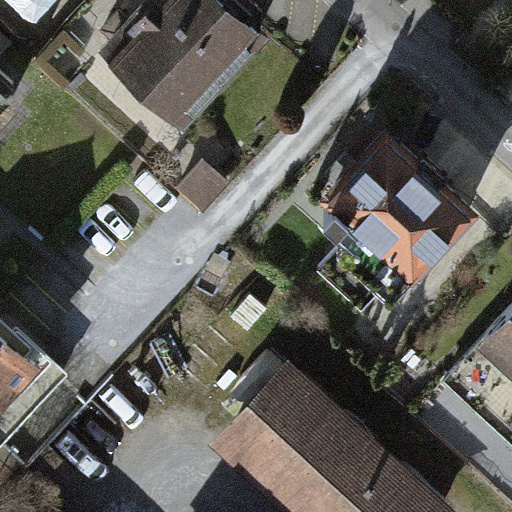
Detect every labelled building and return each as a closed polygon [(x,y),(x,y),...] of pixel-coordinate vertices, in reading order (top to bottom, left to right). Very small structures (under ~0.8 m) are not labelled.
[(184,0),(123,0),(61,69),(157,155),(246,55),(184,0)] [(0,139),(27,110),(0,85),(0,139)] [(389,132),(310,211),(415,315),(494,235),(389,132)] [(511,302),(444,375),(511,439),(511,302)] [(0,337),(0,445),(54,389),(0,337)] [(449,511),(462,498),(294,349),(214,440),(296,511),(449,511)]
